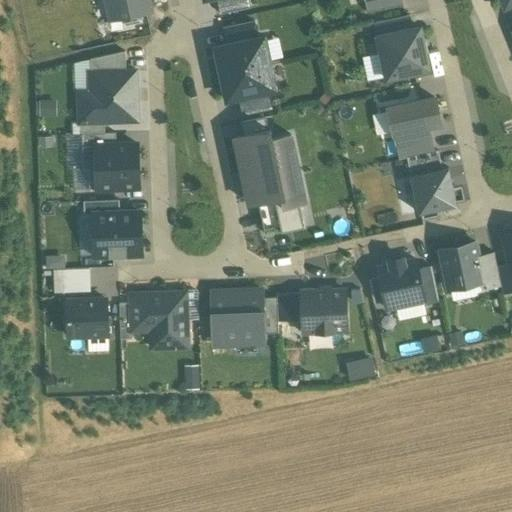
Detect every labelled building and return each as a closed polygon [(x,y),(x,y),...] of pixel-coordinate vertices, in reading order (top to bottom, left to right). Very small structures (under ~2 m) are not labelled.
[(107,0),(113,24),(152,15),(148,0),(107,0)] [(250,7),(248,0),(216,0),(220,14),(250,7)] [(401,0),(364,0),(368,12),(403,5),(401,0)] [(511,0),(501,0),(505,9),(511,6),(511,0)] [(376,23),(379,37),(413,30),(410,16),(376,23)] [(227,45),(256,39),(253,21),(223,28),(227,45)] [(413,30),(379,37),(388,79),(429,70),(420,29),(413,30)] [(216,48),(222,74),(270,63),(264,37),(256,39),(227,45),(216,48)] [(125,53),(90,60),(91,70),(125,70),(125,53)] [(222,74),(227,100),(239,98),(268,91),(276,90),(270,63),(222,74)] [(211,71),(215,89),(224,86),(220,69),(211,71)] [(80,93),(80,134),(83,134),(105,134),(105,122),(136,122),(135,72),(125,72),(125,70),(91,70),(91,93),(80,93)] [(272,110),(268,91),(239,98),(243,116),(272,110)] [(388,109),(394,136),(429,128),(441,125),(435,99),(388,109)] [(242,123),(245,135),(266,131),(264,119),(242,123)] [(429,128),(394,136),(400,161),(407,159),(435,153),(429,128)] [(245,135),(233,137),(247,206),(259,204),(282,199),(284,208),(298,205),(307,203),(292,133),(273,137),(271,130),(266,131),(245,135)] [(83,134),(83,147),(117,146),(117,133),(105,134),(83,134)] [(117,146),(83,147),(84,168),(90,168),(90,189),(140,188),(138,145),(117,146)] [(407,159),(411,176),(443,170),(439,152),(435,153),(407,159)] [(443,170),(411,176),(419,214),(457,206),(449,168),(443,170)] [(282,199),(259,204),(264,228),(281,225),(282,231),(303,227),(298,205),(284,208),(282,199)] [(90,214),(120,213),(119,201),(84,202),(85,214),(90,214)] [(120,213),(90,214),(92,256),(142,254),(140,212),(120,213)] [(475,243),(437,251),(446,293),(484,285),(478,257),(475,243)] [(494,253),(478,257),(484,285),(485,292),(501,288),(497,266),(494,253)] [(415,258),(377,266),(380,279),(385,302),(387,312),(425,304),(418,269),(415,258)] [(511,292),(511,273),(510,263),(497,266),(501,288),(503,294),(511,292)] [(430,267),(418,269),(425,304),(437,302),(430,267)] [(90,290),(89,269),(53,271),(54,292),(90,290)] [(385,302),(380,279),(369,282),(374,304),(385,302)] [(263,290),(212,292),(213,345),(264,343),(264,335),(263,299),(263,290)] [(346,292),(302,293),(302,327),(303,334),(347,333),(346,292)] [(188,293),(131,295),(131,304),(132,331),(163,330),(164,348),(189,348),(188,293)] [(302,327),(302,293),(277,294),(277,299),(278,328),(302,327)] [(277,299),(263,299),(264,335),(278,335),(278,328),(277,299)] [(107,301),(68,301),(68,336),(108,336),(107,301)] [(132,331),(131,304),(120,305),(121,340),(132,340),(132,331)] [(348,364),(352,382),(375,377),(371,359),(348,364)] [(185,367),(185,389),(199,388),(199,367),(185,367)]
